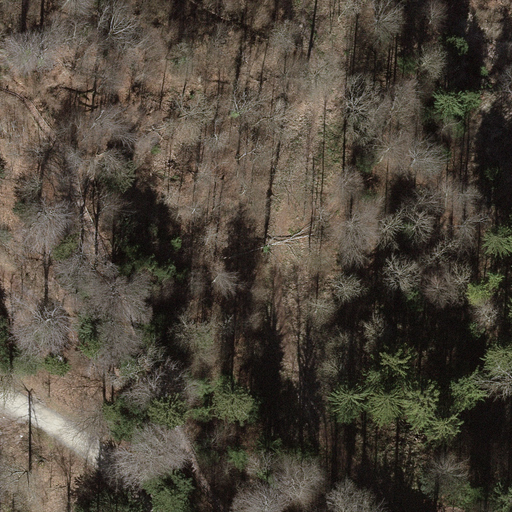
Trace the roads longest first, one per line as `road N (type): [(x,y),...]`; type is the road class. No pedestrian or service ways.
road 1 (track): [(145,511),(87,444),(0,387)]
road 2 (track): [(307,133),(318,67),(300,0)]
